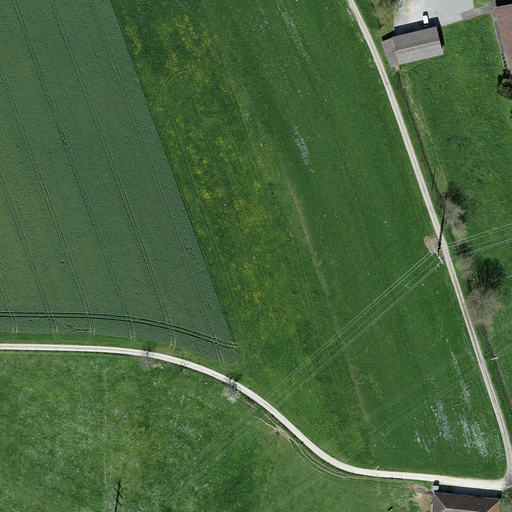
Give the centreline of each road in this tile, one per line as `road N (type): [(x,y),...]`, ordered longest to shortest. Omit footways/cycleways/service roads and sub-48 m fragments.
road 1 (track): [(511,482),(338,466),(224,379),(162,357),(0,348)]
road 2 (track): [(511,482),(453,278),(396,113),(346,0)]
